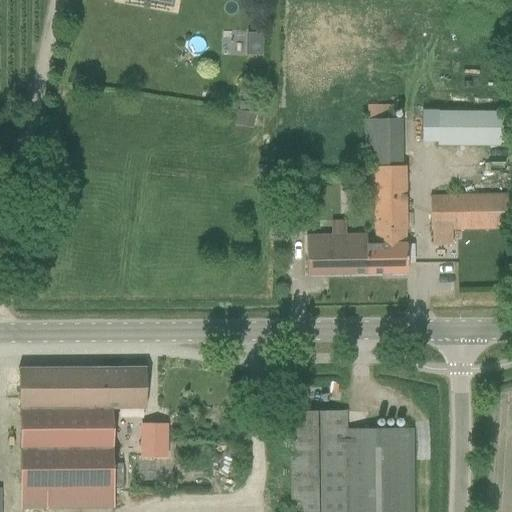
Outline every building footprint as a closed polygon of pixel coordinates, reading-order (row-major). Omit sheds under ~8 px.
[(245,33),(245,55),(262,55),(263,33),(245,33)] [(367,244),(367,274),(407,273),(407,167),(402,167),(401,119),(393,119),(392,105),(367,105),(367,119),(365,119),(365,167),(373,167),(374,230),(375,230),(376,244),(367,244)] [(423,109),(422,143),(506,144),(506,110),(423,109)] [(255,115),(250,114),(238,112),(237,112),(235,127),(253,129),(255,115)] [(257,165),(256,176),(267,177),(267,166),(257,165)] [(510,228),(510,208),(510,193),(429,195),(430,229),(510,228)] [(287,231),(302,231),(301,207),(287,207),(287,231)] [(367,235),(346,235),(332,235),(307,235),(307,275),(367,274),(367,244),(367,235)] [(20,506),(48,506),(116,506),(115,409),(146,409),(145,367),(144,367),(144,368),(95,368),(93,368),(91,368),(24,369),(20,369),(20,368),(18,368),(20,506)] [(345,430),(345,411),(290,412),(291,511),(408,511),(408,429),(345,430)] [(164,447),(140,448),(140,458),(164,457),(164,447)]
